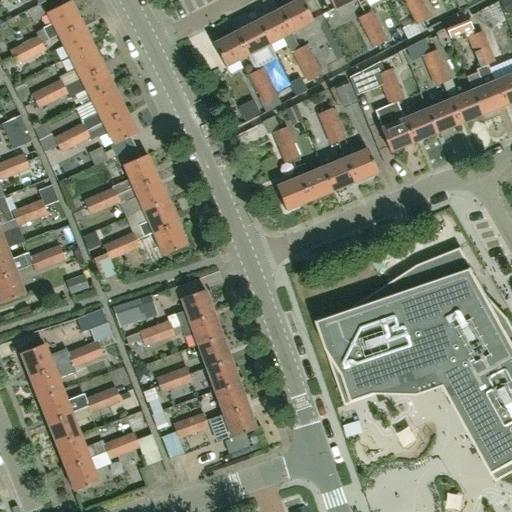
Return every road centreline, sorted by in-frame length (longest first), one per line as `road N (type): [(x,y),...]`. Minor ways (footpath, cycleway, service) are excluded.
road 1 (residential): [(251,264),(476,173)]
road 2 (residential): [(251,264),(149,48)]
road 3 (residential): [(316,456),(251,264)]
road 4 (residential): [(153,511),(316,456)]
